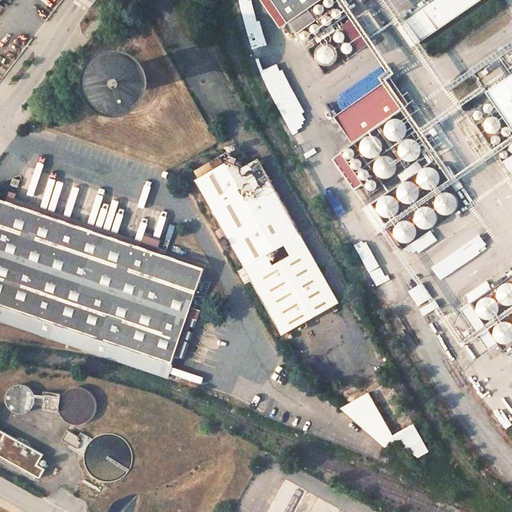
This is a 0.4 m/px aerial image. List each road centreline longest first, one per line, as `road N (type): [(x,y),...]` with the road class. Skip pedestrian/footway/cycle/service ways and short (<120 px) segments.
road 1 (unknown): [(9,131),(192,210),(249,307),(226,384)]
road 2 (residential): [(0,117),(87,0)]
